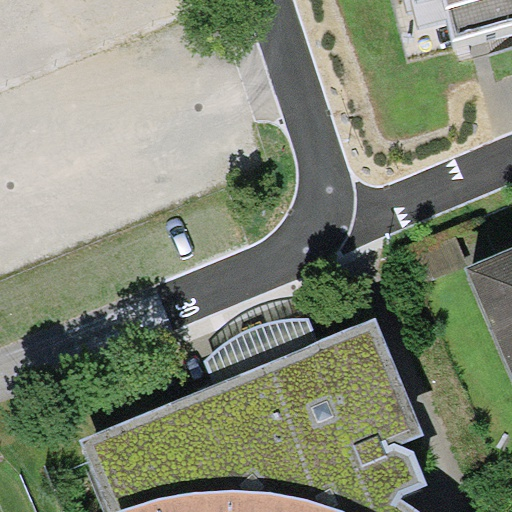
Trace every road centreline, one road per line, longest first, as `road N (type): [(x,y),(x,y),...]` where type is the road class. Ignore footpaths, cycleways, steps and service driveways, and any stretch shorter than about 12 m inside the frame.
road 1 (residential): [(339,233),(0,372)]
road 2 (residential): [(278,0),(339,233)]
road 3 (residential): [(511,162),(339,233)]
